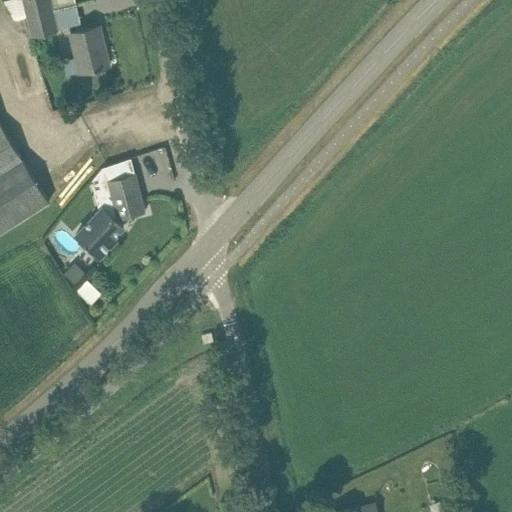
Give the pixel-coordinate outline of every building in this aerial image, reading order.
[(51,0),(24,0),(29,16),(54,9),(51,0)] [(58,26),(54,9),(29,16),(34,32),(58,26)] [(69,32),(79,71),(95,67),(96,68),(100,68),(99,66),(109,63),(100,24),(69,32)] [(0,230),(50,199),(0,122),(0,230)] [(107,179),(112,198),(108,200),(104,204),(103,203),(75,232),(100,256),(117,238),(114,235),(124,225),(117,218),(145,210),(135,171),(107,179)] [(87,278),(76,289),(91,302),(101,291),(87,278)] [(332,511),(381,511),(379,502),(356,508),(356,506),(332,511)]
